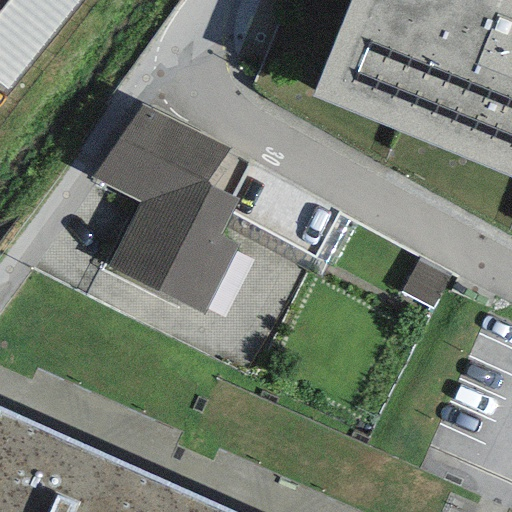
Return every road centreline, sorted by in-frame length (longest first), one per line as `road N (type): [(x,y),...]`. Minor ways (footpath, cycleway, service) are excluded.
road 1 (residential): [(206,0),(188,29),(183,65),(205,98),(337,184),(511,281)]
road 2 (unknown): [(0,372),(318,511)]
